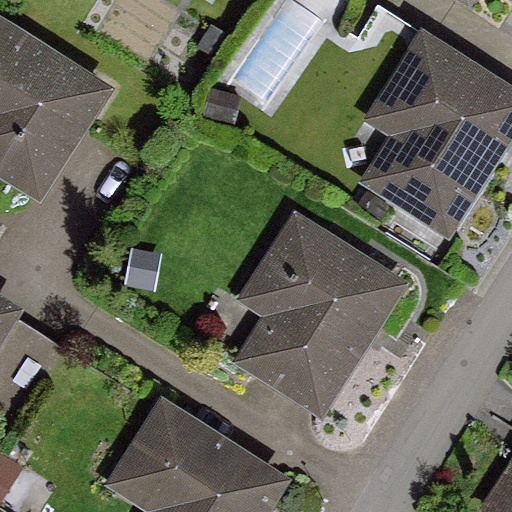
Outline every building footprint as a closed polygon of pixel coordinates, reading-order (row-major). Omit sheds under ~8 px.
[(0,141),(0,172),(32,193),(94,96),(0,36),(0,137),(2,138),(0,141)] [(440,228),(511,116),(511,107),(419,48),(389,95),(415,111),(369,182),(440,228)] [(313,409),(389,290),(292,228),(264,272),(289,289),(242,363),(313,409)] [(256,511),(272,486),(159,414),(113,486),(154,511),(256,511)] [(511,511),(511,478),(505,473),(481,510),(484,511),(511,511)]
